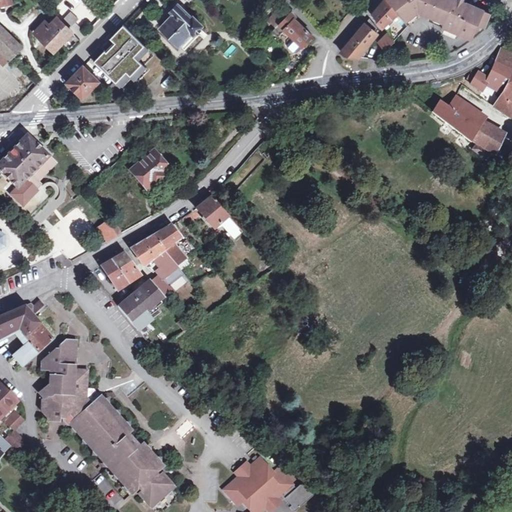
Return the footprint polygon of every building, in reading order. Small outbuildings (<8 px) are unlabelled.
[(400,15),(387,0),(386,0),(372,17),(383,29),(400,15)] [(423,10),(431,13),(436,0),(387,0),(400,15),(406,23),(423,10)] [(430,17),(439,21),(447,0),(436,0),(431,13),(430,17)] [(480,27),(485,12),(454,0),(447,0),(439,21),(446,24),(445,28),(474,40),(480,27)] [(172,13),(174,15),(162,28),(181,47),(194,34),(196,35),(204,26),(194,17),(193,19),(180,5),(172,13)] [(287,8),(282,13),(286,18),(291,13),(287,8)] [(278,26),(279,25),(286,18),(282,13),(279,10),(270,19),(278,26)] [(73,24),(78,18),(70,11),(65,17),(73,24)] [(490,14),(485,12),(480,27),(484,29),(490,14)] [(286,18),(279,25),(278,26),(272,32),(276,36),(280,36),(285,31),(295,40),(303,47),(303,48),(313,37),(295,20),(296,19),(291,13),(286,18)] [(81,41),(70,30),(59,19),(50,28),(45,24),(36,33),(55,52),(63,44),(69,49),(75,42),(78,44),(81,41)] [(369,22),(342,53),(346,57),(359,57),(379,34),(376,31),(378,29),(373,21),(370,23),(369,22)] [(76,24),(70,30),(81,41),(87,35),(76,24)] [(106,52),(95,62),(116,82),(109,90),(116,97),(122,96),(121,88),(123,89),(135,77),(140,82),(150,72),(145,67),(155,56),(145,47),(146,47),(124,25),(107,42),(113,48),(108,53),(106,52)] [(0,42),(9,34),(2,27),(0,28),(0,42)] [(23,48),(9,34),(0,42),(0,49),(11,60),(23,48)] [(380,37),(377,41),(387,52),(395,43),(388,36),(384,41),(380,37)] [(303,47),(295,40),(289,47),(289,49),(295,54),(297,53),(303,47)] [(511,71),(511,73),(500,94),(493,107),(506,116),(504,122),(507,123),(511,113),(511,54),(502,49),(496,64),(498,65),(511,71)] [(487,86),(500,94),(511,73),(511,71),(498,65),(490,80),(478,74),(472,85),(483,91),(487,86)] [(84,99),(100,82),(84,67),(67,84),(84,99)] [(457,97),(449,109),(453,112),(462,101),(457,97)] [(470,142),(472,140),(485,120),(487,117),(462,101),(453,112),(449,109),(440,103),(433,112),(432,113),(470,142)] [(503,133),(485,120),(472,140),(477,145),(484,151),(492,155),(503,133)] [(12,190),(25,202),(38,189),(32,183),(57,158),(54,154),(51,157),(48,155),(26,134),(0,159),(0,172),(15,187),(12,190)] [(502,160),(492,155),(484,151),(477,145),(473,150),(480,156),(499,166),(502,160)] [(171,170),(155,152),(131,172),(147,190),(171,170)] [(221,224),(229,216),(212,197),(197,210),(200,214),(214,229),(221,224)] [(192,213),(182,220),(185,224),(196,217),(192,213)] [(229,216),(221,224),(235,240),(243,233),(229,216)] [(117,236),(108,223),(100,229),(108,241),(117,236)] [(155,236),(178,266),(186,259),(174,244),(181,238),(172,226),(155,236)] [(162,278),(178,266),(155,236),(132,249),(144,266),(146,265),(155,258),(162,267),(157,271),(162,278)] [(125,253),(113,260),(130,284),(142,276),(125,253)] [(153,274),(157,271),(162,267),(155,258),(146,265),(153,274)] [(118,292),(130,284),(113,260),(102,267),(118,292)] [(136,299),(148,312),(165,299),(151,283),(133,296),(136,299)] [(119,307),(121,310),(136,299),(133,296),(119,307)] [(154,320),(148,312),(136,299),(121,310),(128,319),(138,331),(154,320)] [(35,310),(38,313),(45,308),(42,304),(35,310)] [(31,313),(28,309),(26,306),(0,317),(0,335),(16,326),(29,342),(38,352),(53,339),(34,316),(31,313)] [(196,317),(186,324),(190,329),(202,320),(196,317)] [(16,326),(0,335),(0,340),(14,333),(25,346),(29,342),(16,326)] [(89,389),(89,378),(76,377),(76,370),(78,341),(67,341),(60,347),(60,349),(57,349),(42,363),(42,371),(50,372),(50,386),(49,391),(48,393),(46,391),(40,396),(44,401),(42,403),(42,413),(48,419),(48,422),(60,423),(60,420),(64,420),(70,414),(75,421),(94,404),(88,399),(89,389)] [(29,342),(25,346),(14,356),(23,366),(38,352),(29,342)] [(76,377),(89,378),(90,372),(76,370),(76,377)] [(0,420),(18,403),(0,384),(0,420)] [(89,389),(88,399),(94,404),(102,397),(96,390),(89,389)] [(156,464),(157,458),(144,444),(141,446),(131,435),(134,432),(121,417),(115,417),(116,412),(110,405),(104,405),(106,400),(102,396),(102,397),(94,404),(75,421),(71,424),(74,428),(80,428),(78,433),(95,452),(100,452),(99,457),(104,463),(110,462),(109,469),(114,474),(119,474),(118,479),(125,487),(130,483),(134,488),(130,492),(132,495),(140,488),(143,492),(140,495),(152,508),(176,487),(160,475),(158,472),(164,466),(162,464),(156,464)] [(7,423),(16,433),(27,422),(17,413),(7,423)] [(28,462),(37,452),(16,433),(6,443),(11,447),(28,462)] [(0,461),(5,456),(4,455),(11,447),(6,443),(0,436),(0,461)] [(262,459),(252,468),(251,469),(252,471),(244,479),(242,477),(241,478),(225,491),(240,506),(240,507),(245,503),(252,511),(253,511),(263,504),(268,508),(280,498),(283,495),(294,485),(287,478),(279,469),(275,473),(262,459)] [(251,469),(252,468),(248,464),(237,474),(241,478),(242,477),(244,479),(252,471),(251,469)] [(125,487),(130,492),(134,488),(130,483),(125,487)] [(297,489),(294,485),(283,495),(293,506),(291,508),(295,511),(296,511),(315,495),(303,483),(297,489)] [(280,498),(268,508),(270,511),(275,511),(285,504),(280,498)]
